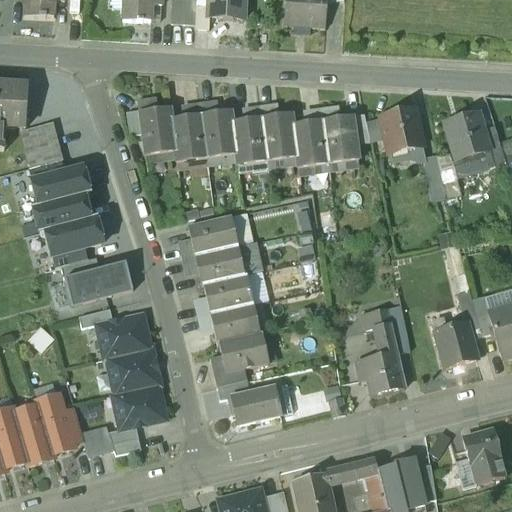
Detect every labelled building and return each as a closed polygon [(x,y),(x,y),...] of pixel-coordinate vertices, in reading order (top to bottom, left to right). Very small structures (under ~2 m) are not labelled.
[(62,0),(23,0),(23,8),(24,8),(24,20),(44,21),(44,20),(52,20),(53,4),(63,5),(62,0)] [(121,0),(121,12),(122,12),(121,24),(142,25),(150,25),(150,9),(160,9),(160,0),(121,0)] [(243,0),(207,0),(207,10),(207,21),(208,21),(242,23),(243,0)] [(284,0),(282,30),(324,33),(326,5),(325,0),(284,0)] [(185,3),(171,3),(170,27),(184,27),(185,3)] [(195,4),(185,3),(184,27),(194,28),(195,10),(195,4)] [(207,10),(195,10),(194,28),(194,33),(208,34),(208,21),(207,21),(207,10)] [(27,91),(0,89),(0,153),(2,154),(4,130),(24,131),(27,91)] [(169,112),(151,115),(150,103),(136,104),(144,160),(175,156),(170,123),(169,112)] [(211,106),(198,107),(202,135),(215,134),(212,118),(211,106)] [(198,107),(185,109),(187,121),(189,137),(202,135),(198,107)] [(271,109),(259,110),(262,138),(275,136),(273,120),(271,109)] [(259,110),(246,112),(248,124),(250,140),(262,138),(259,110)] [(351,121),(334,123),(332,111),(319,113),(323,141),(327,169),(357,164),(355,148),(351,121)] [(319,113),(306,115),(308,127),(310,143),(323,141),(319,113)] [(137,114),(125,116),(129,140),(140,138),(137,114)] [(413,114),(380,122),(388,159),(421,151),(413,114)] [(229,115),(212,118),(215,134),(202,135),(206,163),(235,159),(231,126),(229,115)] [(477,117),(443,127),(455,165),(488,155),(482,134),(477,117)] [(290,118),(273,120),(275,136),(262,138),(266,166),(296,162),(291,129),(290,118)] [(363,119),(351,121),(355,148),(368,147),(363,119)] [(202,135),(189,137),(187,121),(170,123),(175,156),(176,167),(206,163),(202,135)] [(250,140),(248,124),(231,126),(235,159),(237,170),(266,166),(262,138),(250,140)] [(52,127),(20,135),(29,172),(63,164),(52,127)] [(323,141),(310,143),(308,127),(291,129),(296,162),(297,173),(327,169),(323,141)] [(493,131),(482,134),(488,155),(499,152),(493,131)] [(448,158),(435,161),(443,198),(459,194),(448,158)] [(435,160),(422,163),(428,190),(430,202),(443,199),(435,161),(435,160)] [(28,172),(31,183),(65,175),(63,164),(29,172),(28,172)] [(28,184),(35,211),(86,198),(91,197),(84,170),(65,175),(31,183),(28,184)] [(36,238),(43,236),(92,224),(86,198),(35,211),(30,212),(36,238)] [(305,215),(297,217),(302,235),(310,233),(305,215)] [(239,219),(230,221),(236,251),(252,247),(246,218),(240,219),(239,219)] [(230,221),(187,231),(191,248),(191,250),(206,246),(208,257),(236,251),(230,221)] [(50,264),(51,264),(84,255),(105,250),(98,222),(92,224),(43,236),(50,264)] [(191,248),(178,251),(181,264),(208,257),(206,246),(191,250),(191,248)] [(252,247),(236,251),(243,280),(245,279),(245,280),(259,277),(259,276),(258,276),(252,253),(254,253),(253,248),(252,248),(252,247)] [(236,251),(208,257),(211,268),(196,272),(196,273),(200,290),(202,290),(245,280),(245,279),(243,280),(236,251)] [(54,274),(61,272),(87,265),(84,255),(51,264),(54,274)] [(208,257),(181,264),(184,276),(196,273),(196,272),(211,268),(208,257)] [(87,265),(61,272),(64,284),(99,274),(96,263),(87,265)] [(99,274),(64,284),(71,310),(133,294),(126,267),(99,274)] [(259,277),(245,280),(252,309),(268,306),(261,277),(259,277)] [(245,280),(202,290),(206,306),(206,308),(221,305),(224,315),(252,309),(245,280)] [(471,305),(468,296),(457,299),(458,308),(463,325),(475,322),(471,305)] [(483,302),(471,305),(475,322),(481,341),(492,338),(487,318),(488,317),(483,302)] [(206,306),(193,309),(196,322),(220,316),(224,315),(221,305),(206,308),(206,306)] [(252,309),(224,315),(227,327),(222,328),(212,330),(212,331),(216,348),(218,348),(258,338),(252,309)] [(511,310),(488,317),(487,318),(492,338),(498,358),(499,357),(501,364),(511,360),(511,310)] [(97,330),(112,326),(109,313),(78,320),(81,333),(97,330)] [(220,316),(196,322),(199,334),(212,331),(212,330),(222,328),(220,316)] [(386,317),(361,321),(365,335),(373,333),(389,331),(389,329),(386,317)] [(112,326),(97,330),(105,364),(149,354),(141,319),(112,326)] [(475,322),(463,325),(464,329),(465,328),(470,344),(481,341),(475,322)] [(464,329),(445,334),(443,324),(431,327),(444,373),(475,364),(470,344),(465,328),(464,329)] [(403,325),(389,329),(389,331),(395,357),(395,358),(409,355),(403,325)] [(45,354),(58,340),(44,329),(32,342),(45,354)] [(373,333),(379,361),(395,357),(389,331),(373,333)] [(258,338),(218,348),(221,364),(210,367),(213,380),(242,373),(242,374),(267,368),(260,338),(258,338)] [(149,354),(105,364),(113,399),(157,389),(149,354)] [(379,361),(353,366),(358,385),(365,384),(369,400),(403,393),(395,358),(395,357),(379,361)] [(242,373),(213,380),(215,391),(245,385),(242,374),(242,373)] [(245,385),(215,391),(219,405),(230,403),(230,401),(248,397),(245,385)] [(157,389),(113,399),(121,434),(135,430),(165,423),(157,389)] [(285,389),(273,392),(276,406),(277,406),(278,411),(277,411),(279,420),(291,417),(285,389)] [(248,397),(230,401),(230,403),(236,430),(279,420),(277,411),(278,411),(277,406),(276,406),(273,392),(273,391),(248,397)] [(61,416),(57,400),(35,407),(52,463),(51,459),(72,453),(71,448),(61,416)] [(340,402),(328,405),(332,421),(344,418),(340,402)] [(35,411),(13,417),(12,414),(11,414),(27,470),(52,463),(35,407),(34,407),(35,411)] [(73,412),(61,416),(71,448),(82,445),(80,438),(73,412)] [(11,414),(0,417),(0,468),(3,477),(4,477),(2,473),(25,466),(26,470),(27,470),(11,414)] [(108,437),(112,449),(138,444),(135,430),(121,434),(108,437)] [(112,455),(105,432),(92,435),(99,459),(112,455)] [(92,435),(80,438),(82,445),(87,462),(99,459),(92,435)] [(492,435),(462,443),(466,461),(473,484),(474,489),(504,481),(492,435)] [(140,454),(138,444),(112,449),(115,460),(140,454)] [(466,461),(454,464),(460,488),(473,484),(466,461)] [(325,491),(365,481),(377,478),(376,476),(373,463),(321,476),(321,479),(325,491)] [(393,472),(376,476),(377,478),(385,511),(414,511),(424,510),(423,507),(415,473),(413,463),(393,468),(393,472)] [(429,469),(415,473),(423,507),(436,504),(429,469)] [(385,511),(377,478),(365,481),(372,511),(385,511)] [(321,479),(292,486),(298,511),(329,511),(325,491),(321,479)] [(260,494),(217,504),(219,511),(264,511),(262,502),(260,494)] [(262,502),(264,511),(285,511),(282,497),(262,502)]
